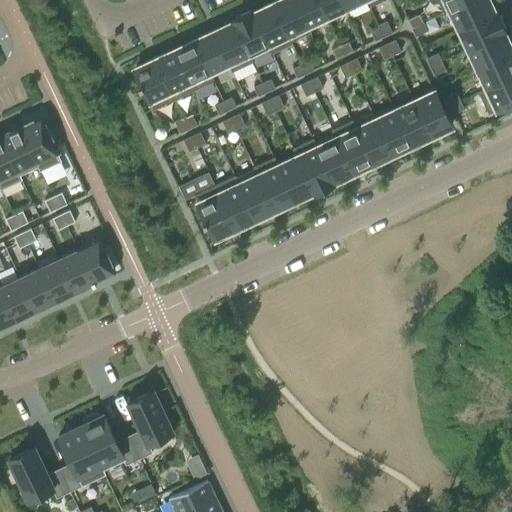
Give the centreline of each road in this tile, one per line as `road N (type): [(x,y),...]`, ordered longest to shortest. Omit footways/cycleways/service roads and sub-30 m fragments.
road 1 (residential): [(156,314),(511,148)]
road 2 (residential): [(156,314),(246,511)]
road 3 (residential): [(0,382),(156,314)]
